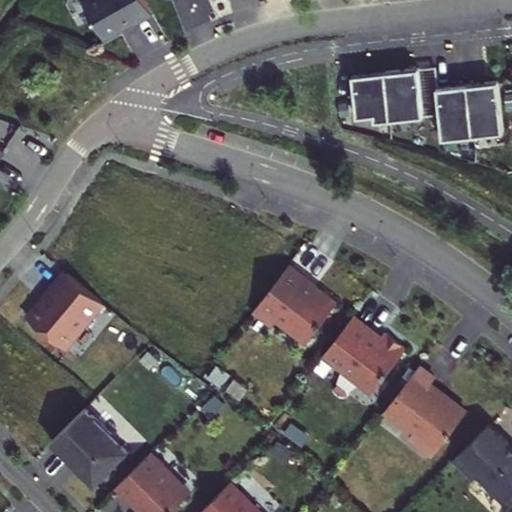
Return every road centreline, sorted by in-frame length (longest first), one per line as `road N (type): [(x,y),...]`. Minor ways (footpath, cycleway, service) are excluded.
road 1 (residential): [(511,309),(447,259),(358,209),(103,120)]
road 2 (residential): [(103,120),(179,68),(265,32),(511,1)]
road 3 (residential): [(0,253),(103,120)]
